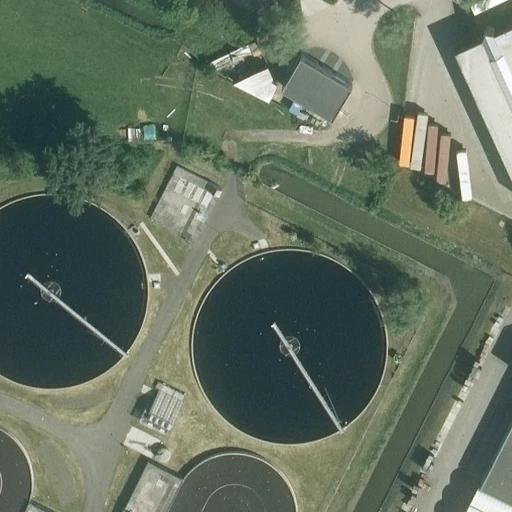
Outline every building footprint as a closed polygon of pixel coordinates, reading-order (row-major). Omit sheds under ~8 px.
[(484,34),(456,47),(511,170),(511,21),(495,29),(487,26),(484,34)] [(303,54),(284,86),(334,115),(353,84),(303,54)] [(269,96),(277,79),(269,61),(231,77),(269,96)] [(511,511),(511,422),(481,483),(511,498),(511,511)] [(166,511),(184,478),(159,466),(149,461),(122,511),(166,511)] [(466,511),(511,511),(511,498),(481,483),(466,511)] [(51,511),(30,501),(24,511),(51,511)]
